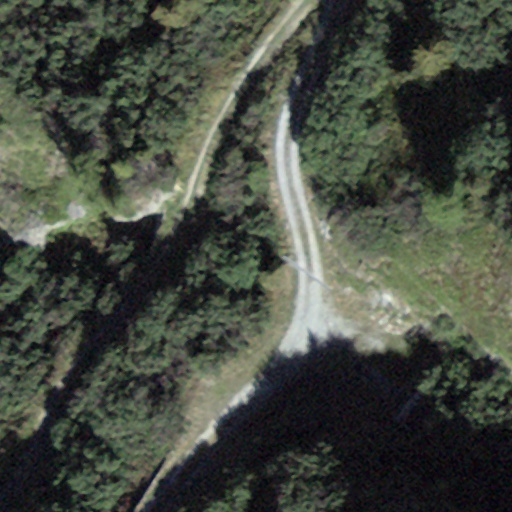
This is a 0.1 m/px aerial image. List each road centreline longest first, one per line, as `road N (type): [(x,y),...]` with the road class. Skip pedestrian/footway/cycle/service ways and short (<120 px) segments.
road 1 (track): [(149,511),(220,417),(292,358),(305,334),(300,245),(274,134),(331,0)]
road 2 (track): [(0,489),(79,348),(162,260),(189,209),(218,120),(308,0)]
